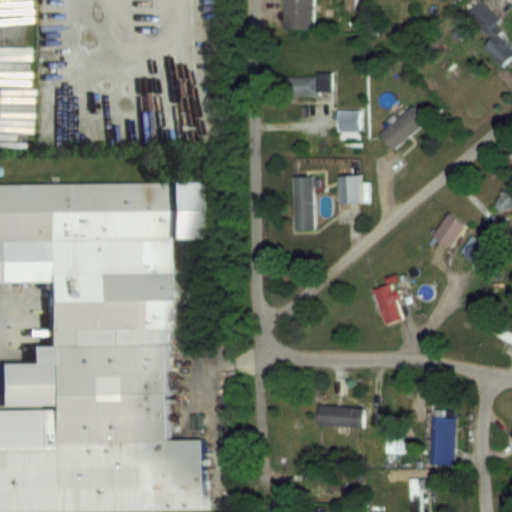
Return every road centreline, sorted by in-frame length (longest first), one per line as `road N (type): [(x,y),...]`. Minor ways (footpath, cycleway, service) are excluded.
road 1 (residential): [(252,0),(259,484)]
road 2 (residential): [(511,114),(257,338)]
road 3 (residential): [(511,377),(389,357),(275,354),(257,338)]
road 4 (residential): [(484,371),(482,511)]
